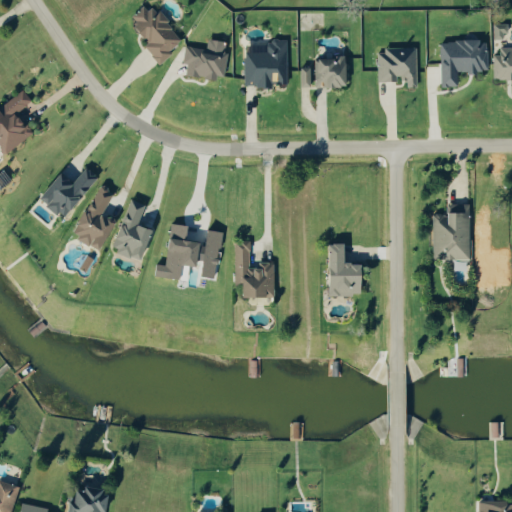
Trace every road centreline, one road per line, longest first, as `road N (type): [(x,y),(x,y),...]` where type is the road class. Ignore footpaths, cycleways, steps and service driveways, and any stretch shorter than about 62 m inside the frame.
road 1 (residential): [(511,144),(176,143),(106,109),(36,0)]
road 2 (residential): [(392,364),(393,146)]
